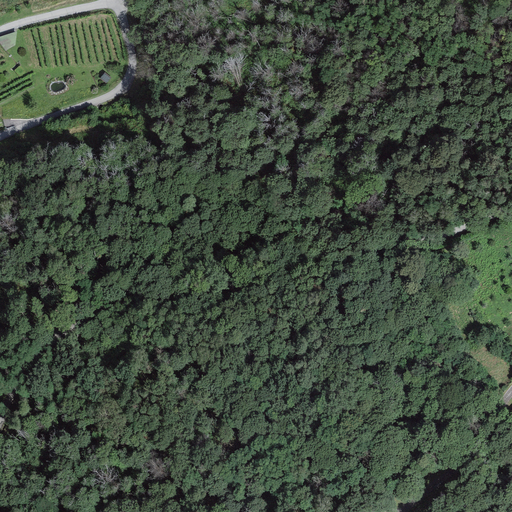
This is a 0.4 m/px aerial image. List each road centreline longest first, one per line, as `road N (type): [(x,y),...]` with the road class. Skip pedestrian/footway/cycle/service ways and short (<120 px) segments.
road 1 (unclassified): [(0,419),(41,356),(125,308),(286,282),(511,205)]
road 2 (unclassified): [(0,29),(104,2),(121,14),(131,57),(130,74),(111,94),(0,134)]
road 3 (unclassified): [(511,384),(406,511)]
